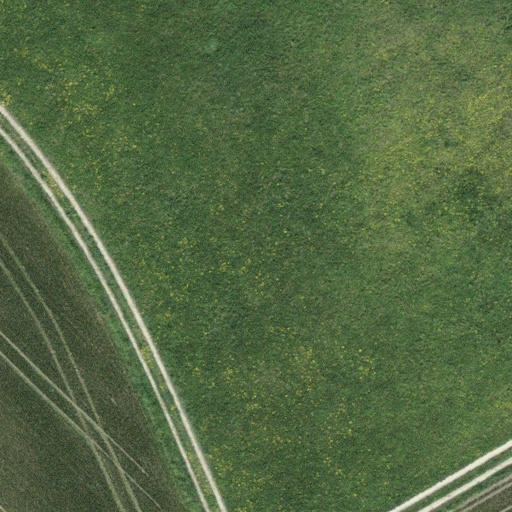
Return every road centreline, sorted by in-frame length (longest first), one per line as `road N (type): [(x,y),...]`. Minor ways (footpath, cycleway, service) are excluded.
road 1 (track): [(239,511),(93,202),(0,96)]
road 2 (track): [(406,511),(511,450)]
